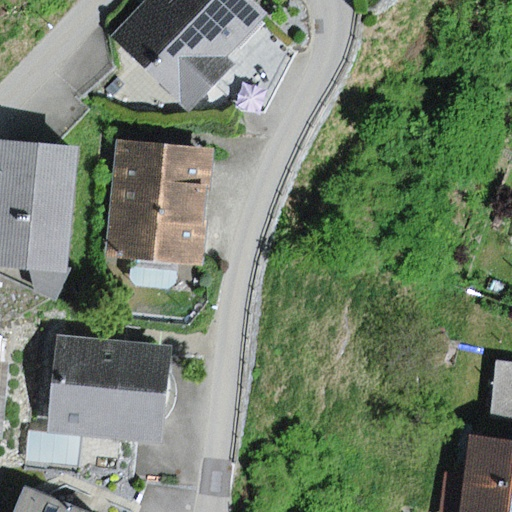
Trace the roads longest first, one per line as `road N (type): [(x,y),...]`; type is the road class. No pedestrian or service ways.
road 1 (residential): [(215,511),(249,258),(268,185),(332,57),(333,0)]
road 2 (residential): [(101,0),(0,112)]
